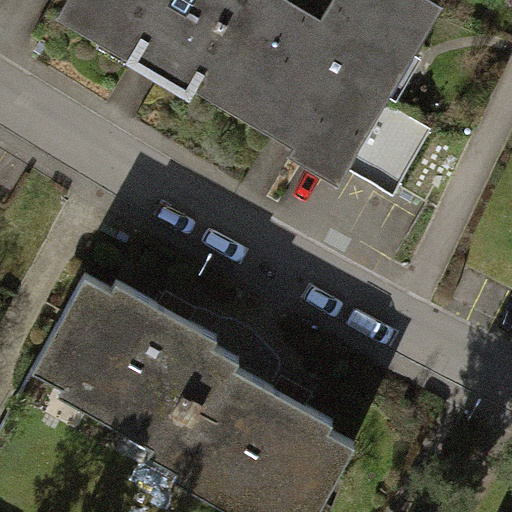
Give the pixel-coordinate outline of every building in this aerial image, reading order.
[(198,65),(260,101),(311,14),(287,0),(73,0),(69,8),(105,29),(107,26),(141,46),(136,54),(150,62),(187,83),(198,65)] [(300,145),(337,167),(433,4),(427,0),(337,0),(325,22),(311,14),(260,101),(309,129),(300,145)] [(379,96),(346,152),(391,178),(424,122),(379,96)] [(142,410),(166,423),(183,393),(210,408),(239,355),(214,342),(219,333),(117,277),(112,286),(86,271),(33,366),(64,383),(71,371),(94,384),(83,404),(130,430),(142,410)] [(275,511),(316,511),(356,441),(329,426),(334,418),(234,363),(210,408),(183,393),(150,452),(180,468),(186,456),(209,468),(202,481),(249,506),(256,494),(279,506),(275,511)]
